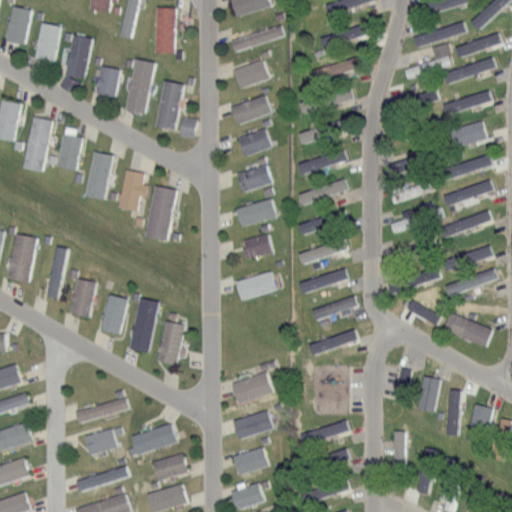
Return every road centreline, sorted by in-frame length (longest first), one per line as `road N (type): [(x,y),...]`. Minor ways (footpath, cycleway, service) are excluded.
road 1 (residential): [(375,511),(371,166),(376,98),(400,0)]
road 2 (residential): [(205,0),(211,511)]
road 3 (residential): [(0,295),(211,414)]
road 4 (residential): [(0,60),(208,173)]
road 5 (residential): [(62,330),(56,511)]
road 6 (residential): [(372,318),(511,389)]
